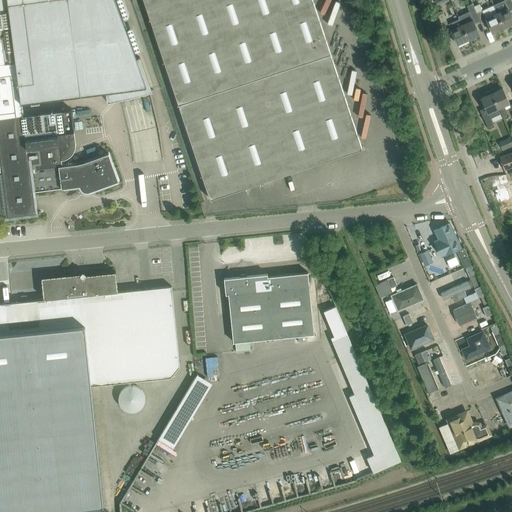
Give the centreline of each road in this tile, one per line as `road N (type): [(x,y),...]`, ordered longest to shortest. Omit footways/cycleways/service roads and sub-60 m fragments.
road 1 (unclassified): [(0,251),(393,210)]
road 2 (unknown): [(229,372),(316,349),(358,433),(349,448),(249,478)]
road 3 (unknown): [(118,500),(129,467),(193,367),(178,232)]
road 4 (residential): [(393,210),(467,393),(511,381)]
road 5 (unknown): [(249,478),(195,494),(173,482),(229,372)]
road 6 (unknown): [(209,229),(229,372)]
